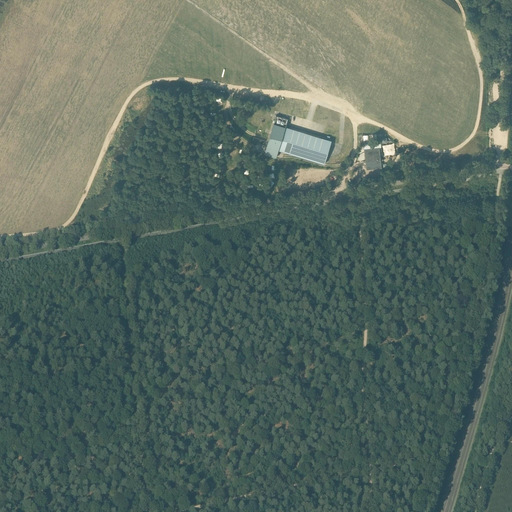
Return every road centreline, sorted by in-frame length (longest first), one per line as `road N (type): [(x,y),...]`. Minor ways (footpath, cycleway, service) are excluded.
road 1 (secondary): [(511,166),(0,253)]
road 2 (track): [(354,114),(285,94),(176,79),(147,84),(121,115),(70,223),(0,236)]
road 3 (track): [(456,0),(482,82),(467,141),(435,151),(354,114)]
road 4 (track): [(497,166),(504,0)]
road 5 (track): [(472,511),(511,373)]
